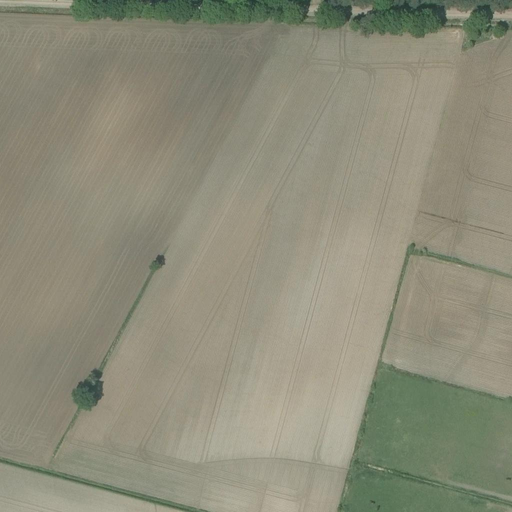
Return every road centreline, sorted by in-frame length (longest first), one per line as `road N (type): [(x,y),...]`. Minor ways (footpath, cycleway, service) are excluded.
road 1 (track): [(0,0),(313,9)]
road 2 (track): [(313,9),(511,13)]
